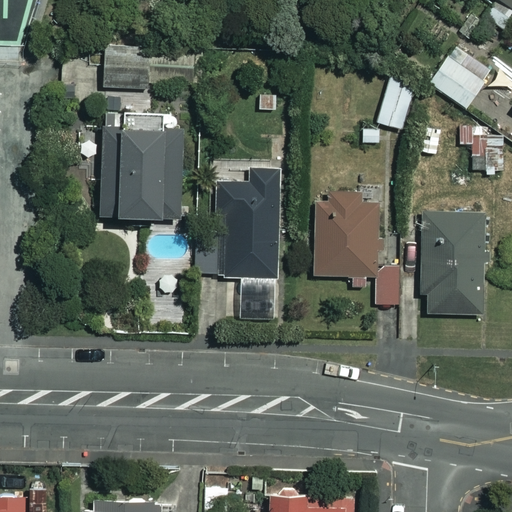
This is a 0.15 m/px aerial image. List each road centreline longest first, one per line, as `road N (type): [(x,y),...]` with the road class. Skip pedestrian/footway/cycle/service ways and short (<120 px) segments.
road 1 (tertiary): [(426,426),(192,424)]
road 2 (tertiary): [(206,382),(322,390),(426,426)]
road 3 (tertiary): [(0,373),(206,382)]
road 4 (tertiary): [(192,424),(0,420)]
